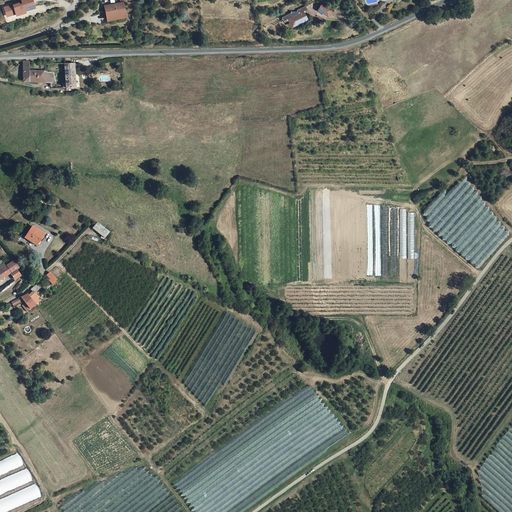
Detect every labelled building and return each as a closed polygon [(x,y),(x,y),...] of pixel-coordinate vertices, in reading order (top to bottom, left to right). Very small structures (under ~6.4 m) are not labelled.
[(25,11),(35,8),(32,0),(21,0),(22,4),(19,5),(18,3),(7,6),(10,15),(15,13),(16,15),(25,12),(25,11)] [(124,14),(122,0),(112,0),(105,1),(106,15),(108,15),(124,14)] [(325,9),(318,0),(312,6),(317,11),(319,10),(321,13),(325,9)] [(299,14),(301,12),(299,8),(297,4),(280,13),(282,17),(284,20),(288,19),(290,23),(301,17),(299,14)] [(18,78),(48,79),(47,70),(31,69),(31,61),(19,61),(18,78)] [(61,61),(61,71),(71,70),(72,63),(72,61),(61,61)] [(61,71),(61,79),(61,84),(71,84),(71,70),(61,71)] [(432,223),(429,227),(449,242),(451,240),(447,238),(449,235),(446,232),(448,229),(445,227),(445,228),(436,221),(436,220),(432,217),(436,212),(433,209),(435,207),(439,210),(441,207),(438,205),(437,206),(433,203),(424,214),(427,217),(426,219),(432,223)] [(94,221),(89,226),(100,236),(105,231),(94,221)] [(30,224),(22,235),(33,243),(41,232),(30,224)] [(16,272),(12,266),(15,264),(11,259),(2,264),(0,261),(0,272),(1,274),(7,270),(11,276),(16,272)] [(50,270),(44,276),(50,285),(57,278),(50,270)] [(32,291),(29,294),(36,304),(40,300),(32,291)] [(25,303),(29,310),(36,304),(29,294),(27,292),(9,301),(11,307),(23,301),(25,303)] [(0,474),(23,465),(19,455),(0,462),(0,474)] [(0,493),(32,481),(28,470),(0,481),(0,493)] [(15,505),(41,495),(37,486),(0,500),(0,511),(1,511),(0,509),(15,504),(15,505)]
